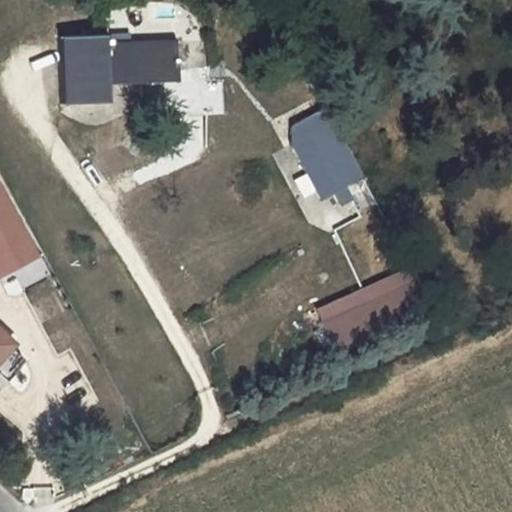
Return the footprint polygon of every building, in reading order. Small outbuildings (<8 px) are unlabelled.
[(109,102),(108,84),(178,81),(177,43),(106,46),(106,34),(65,36),(68,105),(109,102)] [(291,146),(321,202),(363,179),(324,107),(291,125),(291,146)] [(0,276),(39,256),(0,184),(0,276)] [(414,279),(320,322),(338,358),(431,315),(414,279)] [(0,330),(0,357),(14,343),(0,330)]
